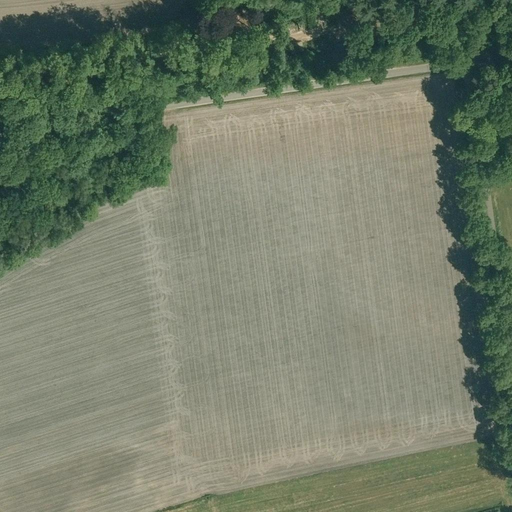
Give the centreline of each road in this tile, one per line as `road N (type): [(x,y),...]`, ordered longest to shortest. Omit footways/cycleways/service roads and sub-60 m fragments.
road 1 (unclassified): [(467,62),(0,130)]
road 2 (unclassified): [(511,365),(467,62)]
